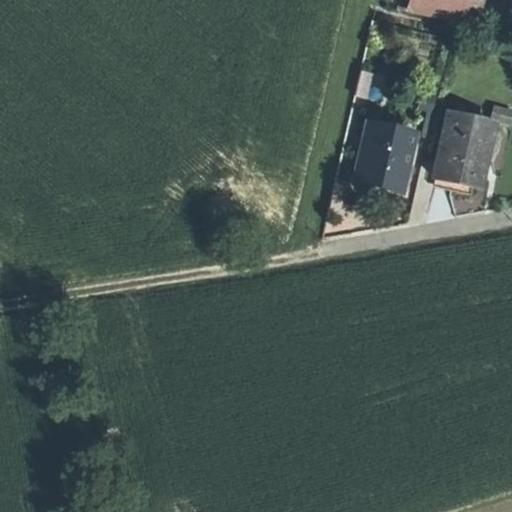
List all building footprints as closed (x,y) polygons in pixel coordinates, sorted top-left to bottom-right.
[(401,0),(399,11),(409,13),(411,0),(401,0)] [(411,0),(409,13),(475,27),(480,0),(411,0)] [(493,127),(448,118),(434,180),(455,185),(479,190),(486,156),(492,131),(493,127)] [(415,137),(367,125),(354,182),(376,187),(402,193),(415,137)] [(492,131),(486,156),(499,159),(504,134),(492,131)] [(344,183),(336,181),(328,214),(336,216),(344,183)]
